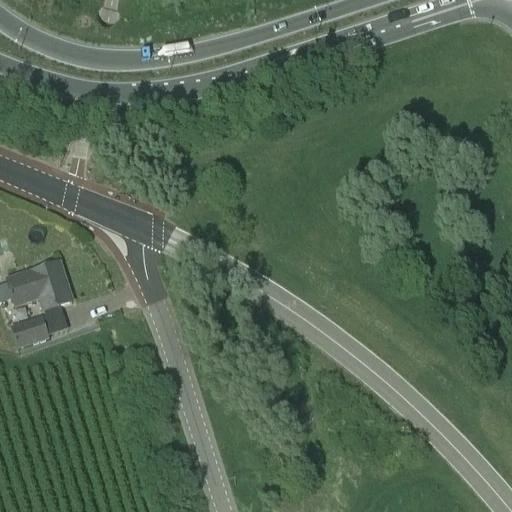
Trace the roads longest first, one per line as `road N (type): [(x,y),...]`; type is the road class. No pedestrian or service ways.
road 1 (trunk): [(0,62),(111,91),(219,79),(483,0)]
road 2 (trunk): [(378,0),(164,65),(51,48),(0,11)]
road 3 (unclassified): [(223,511),(147,275),(118,219)]
road 4 (tertiary): [(0,170),(118,219)]
